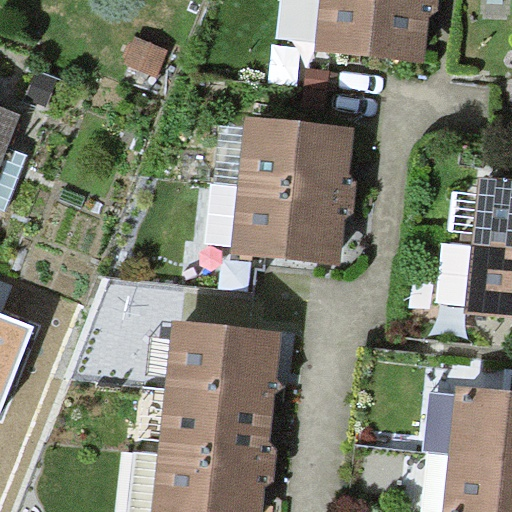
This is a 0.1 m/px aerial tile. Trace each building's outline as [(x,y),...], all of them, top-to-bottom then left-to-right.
[(326,0),(321,56),(423,65),(427,20),(429,0),(326,0)] [(170,53),(136,40),(126,67),(160,79),(170,53)] [(0,179),(24,118),(0,109),(0,179)] [(347,170),(351,135),(246,125),(234,259),(338,269),(342,226),(347,170)] [(511,185),(483,183),(471,322),(511,325),(511,185)] [(0,427),(41,321),(0,305),(0,427)] [(278,374),(281,341),(172,331),(155,511),(265,511),(267,489),(272,439),(278,374)] [(511,511),(511,402),(458,397),(446,511),(511,511)]
